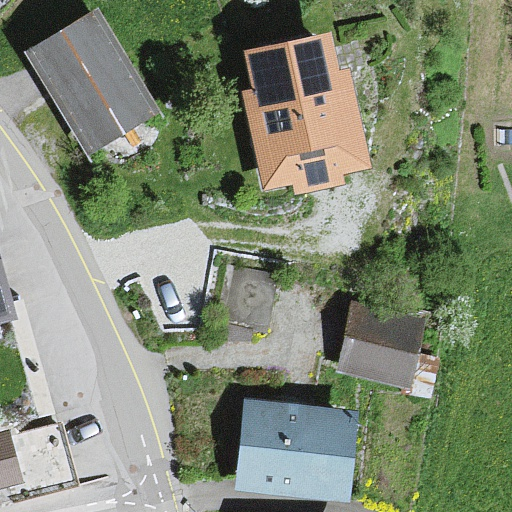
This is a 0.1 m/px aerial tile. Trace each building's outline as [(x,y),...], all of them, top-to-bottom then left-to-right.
[(80,7),(2,51),(67,166),(145,123),(80,7)] [(309,27),(214,46),(244,189),(339,169),(309,27)] [(6,233),(0,234),(0,297),(24,290),(6,233)] [(401,311),(324,297),(310,369),(388,383),(401,311)] [(338,397),(233,391),(228,471),(334,477),(338,397)]
